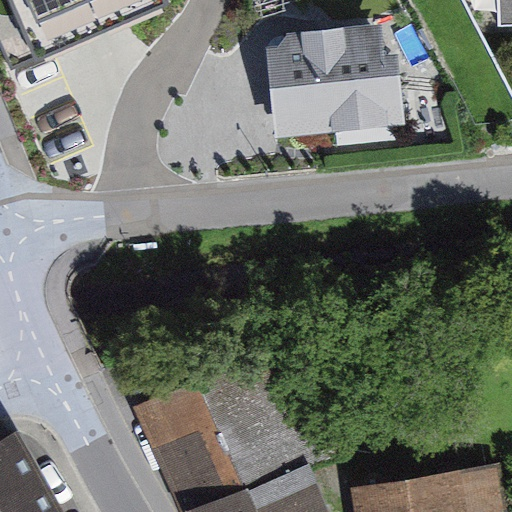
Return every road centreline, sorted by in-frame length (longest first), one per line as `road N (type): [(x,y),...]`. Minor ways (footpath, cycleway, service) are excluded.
road 1 (residential): [(0,228),(511,177)]
road 2 (tertiary): [(127,511),(42,360)]
